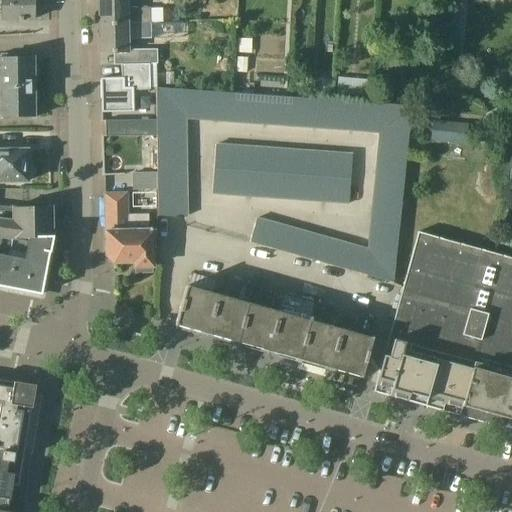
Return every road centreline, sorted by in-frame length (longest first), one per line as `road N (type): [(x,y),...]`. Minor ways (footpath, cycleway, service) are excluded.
road 1 (residential): [(511,478),(116,366)]
road 2 (residential): [(64,351),(80,285),(69,0)]
road 3 (residential): [(116,366),(80,511)]
